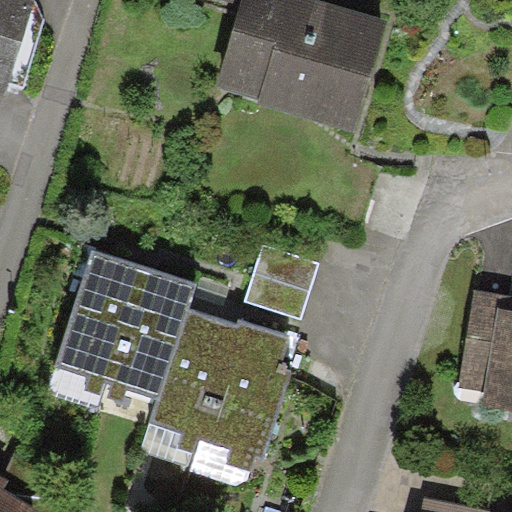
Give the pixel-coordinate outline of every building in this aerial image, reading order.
[(0,0),(0,89),(6,91),(11,80),(24,86),(45,22),(34,5),(35,0),(0,0)] [(329,4),(314,0),(289,0),(288,3),(279,0),(247,0),(221,87),(261,99),(258,107),(356,136),(390,23),(329,4)] [(276,250),(263,301),(306,313),(320,262),(276,250)] [(190,307),(197,284),(93,253),(59,367),(163,398),(190,307)] [(511,298),(479,293),(464,385),(488,389),(485,408),(511,412),(511,298)] [(244,323),(190,307),(163,398),(153,431),(254,461),(291,337),(244,323)] [(7,481),(0,476),(0,511),(32,511),(34,510),(2,491),(7,481)] [(488,511),(427,500),(425,511),(488,511)]
